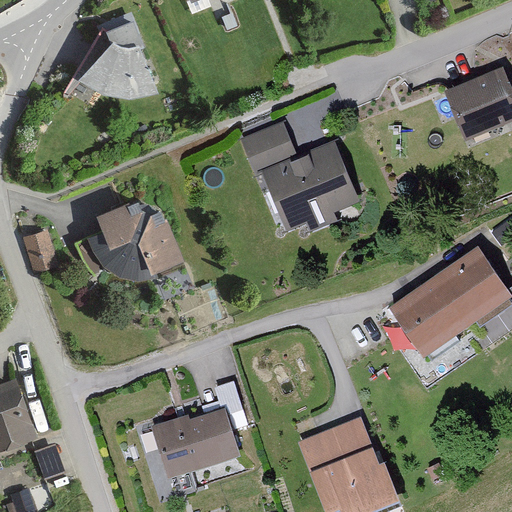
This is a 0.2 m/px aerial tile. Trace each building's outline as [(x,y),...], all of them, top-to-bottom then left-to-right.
[(134,97),(155,94),(138,50),(143,48),(133,21),(104,32),(109,43),(78,76),(93,89),(109,95),(134,97)] [(511,120),(511,93),(502,68),(441,91),(461,141),(511,120)] [(294,159),(280,124),(238,141),(253,178),(260,176),(282,231),(302,222),(307,233),(333,223),(329,213),(357,202),(334,143),(294,159)] [(140,281),(150,279),(182,266),(160,210),(144,216),(137,201),(94,218),(99,232),(72,243),(78,258),(84,271),(91,279),(101,269),(115,277),(128,280),(140,281)] [(53,268),(44,232),(21,237),(30,274),(53,268)] [(476,246),(386,309),(420,357),(510,295),(476,246)] [(0,450),(34,439),(13,379),(0,383),(0,450)] [(244,425),(231,383),(212,389),(219,410),(188,420),(186,416),(150,427),(167,480),(237,457),(228,430),(244,425)] [(373,466),(356,420),(296,442),(322,511),(326,511),(338,508),(339,511),(365,511),(397,500),(383,462),(373,466)] [(61,473),(53,445),(32,452),(40,479),(61,473)] [(25,511),(18,491),(7,495),(10,503),(4,505),(6,511),(25,511)]
